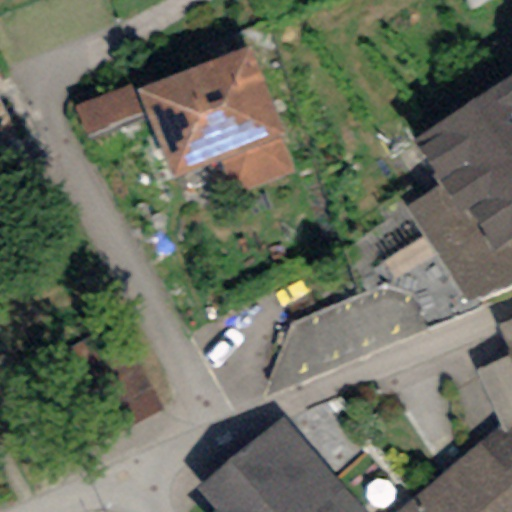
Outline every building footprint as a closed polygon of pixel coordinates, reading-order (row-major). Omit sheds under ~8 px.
[(250,50),(138,92),(172,183),(219,165),(231,197),(296,173),(250,50)] [(511,76),(412,141),(442,184),(403,205),(465,305),(511,284),(511,76)] [(129,85),(73,108),(87,142),(142,120),(129,85)] [(0,130),(10,127),(0,110),(0,130)] [(511,319),(496,326),(509,356),(511,361),(511,319)] [(163,412),(137,352),(93,372),(119,431),(163,412)] [(511,361),(509,356),(474,373),(500,427),(503,434),(511,430),(511,429),(511,361)] [(363,511),(282,417),(194,491),(211,511),(363,511)] [(511,511),(511,431),(511,430),(503,434),(500,427),(397,511),(511,511)]
